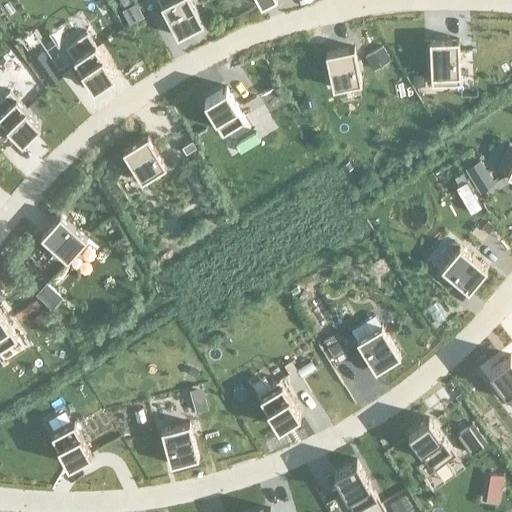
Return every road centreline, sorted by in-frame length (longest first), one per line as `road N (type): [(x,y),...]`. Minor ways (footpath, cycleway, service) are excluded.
road 1 (residential): [(0,490),(94,501),(240,477),(383,408),(511,297)]
road 2 (residential): [(368,3),(293,24),(163,81),(29,178),(0,221)]
